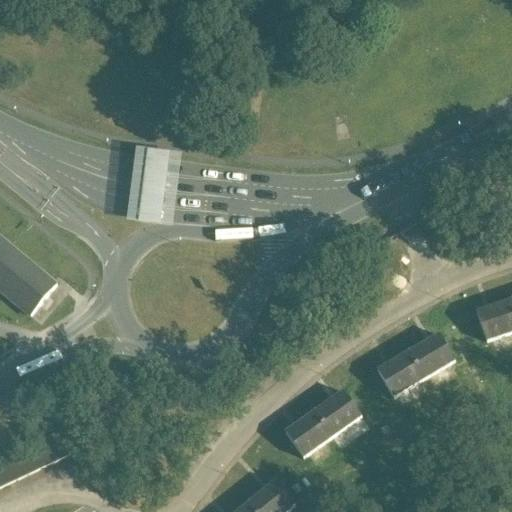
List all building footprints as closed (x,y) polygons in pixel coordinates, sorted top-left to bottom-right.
[(182,158),(136,152),(131,187),(126,225),(172,231),(177,194),(182,158)] [(57,287),(0,239),(0,292),(31,318),(57,287)] [(511,302),(477,315),(487,345),(511,336),(511,302)] [(439,337),(378,374),(394,401),(455,364),(439,337)] [(343,394),(285,435),(304,461),(362,420),(343,394)] [(64,433),(0,463),(0,489),(74,455),(64,433)] [(276,484),(240,511),(290,511),(296,508),(276,484)]
